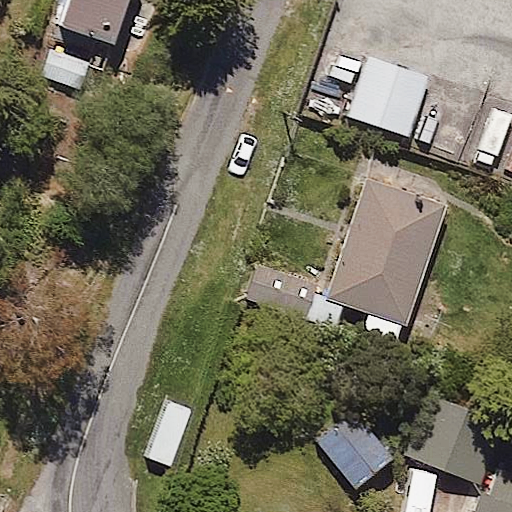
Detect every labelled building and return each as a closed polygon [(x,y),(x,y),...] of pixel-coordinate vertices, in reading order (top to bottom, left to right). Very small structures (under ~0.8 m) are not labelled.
[(131,0),(59,0),(45,44),(111,65),(131,0)] [(356,58),(329,46),(305,102),(332,114),(356,58)] [(429,67),(368,49),(346,122),(406,141),(429,67)] [(475,107),(447,98),(428,157),(457,166),(475,107)] [(511,120),(510,119),(493,174),(511,180),(511,120)] [(407,188),(323,158),(282,280),(369,307),(407,188)] [(511,511),(511,479),(459,456),(434,511),(511,511)]
